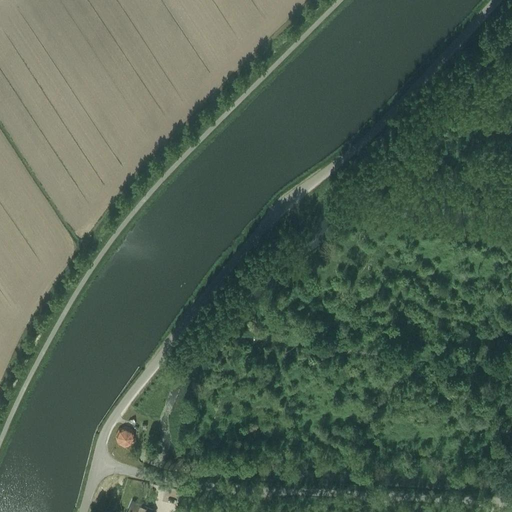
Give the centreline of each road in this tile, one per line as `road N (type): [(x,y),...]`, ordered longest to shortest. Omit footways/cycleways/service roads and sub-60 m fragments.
road 1 (unclassified): [(96,467),(114,418),(215,285),(276,214),(360,144),(497,0)]
road 2 (unclassified): [(511,503),(249,490),(96,467)]
